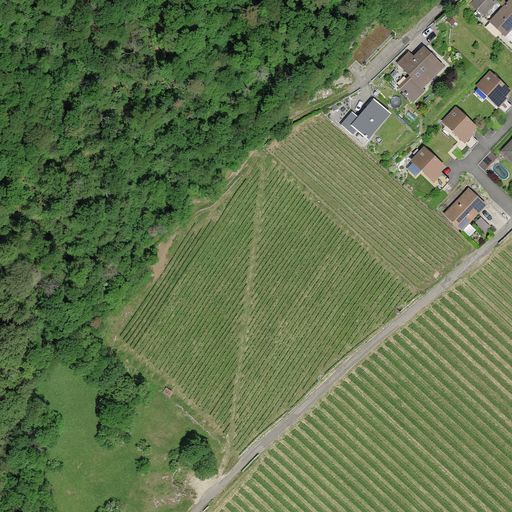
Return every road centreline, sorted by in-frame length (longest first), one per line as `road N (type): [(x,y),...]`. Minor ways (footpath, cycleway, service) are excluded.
road 1 (residential): [(511,225),(351,362),(197,511)]
road 2 (track): [(196,203),(255,147),(355,86)]
road 3 (residential): [(455,0),(355,86)]
